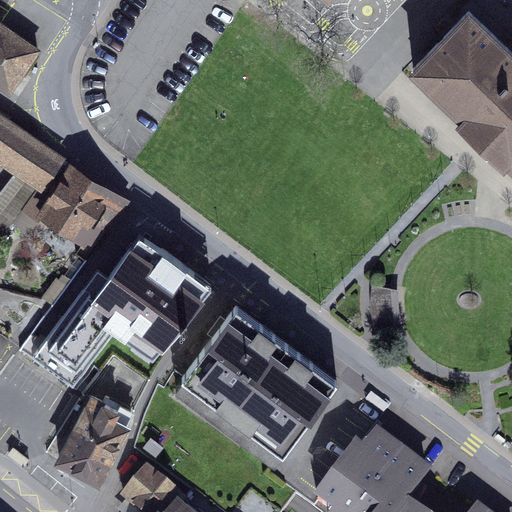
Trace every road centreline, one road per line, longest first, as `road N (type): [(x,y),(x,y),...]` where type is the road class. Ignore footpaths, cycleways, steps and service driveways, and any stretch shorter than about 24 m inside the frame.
road 1 (residential): [(511,479),(76,145),(58,120),(53,90),(85,0)]
road 2 (residential): [(100,501),(46,464),(28,421),(0,397)]
